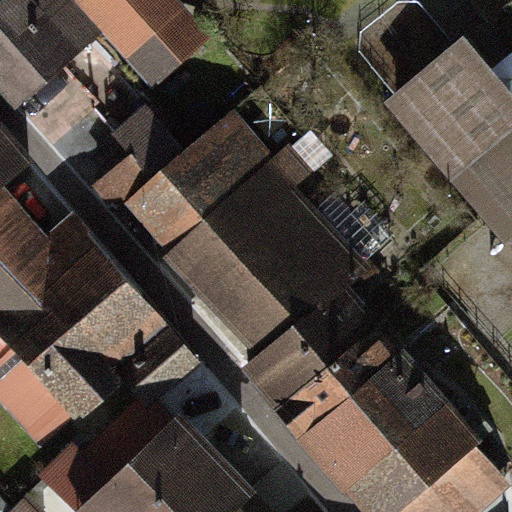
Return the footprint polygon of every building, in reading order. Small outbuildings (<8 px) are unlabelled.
[(0,0),(0,59),(41,108),(116,43),(87,10),(99,0),(0,0)] [(511,60),(494,37),(404,106),(511,245),(511,60)] [(126,451),(222,365),(88,214),(63,236),(30,202),(61,174),(8,113),(0,119),(0,340),(11,331),(126,451)] [(250,118),(139,210),(273,357),(264,367),(391,511),(499,511),(511,501),(511,468),(502,456),(511,446),(369,292),(386,278),(250,118)] [(282,511),(291,504),(208,424),(111,511),(282,511)]
